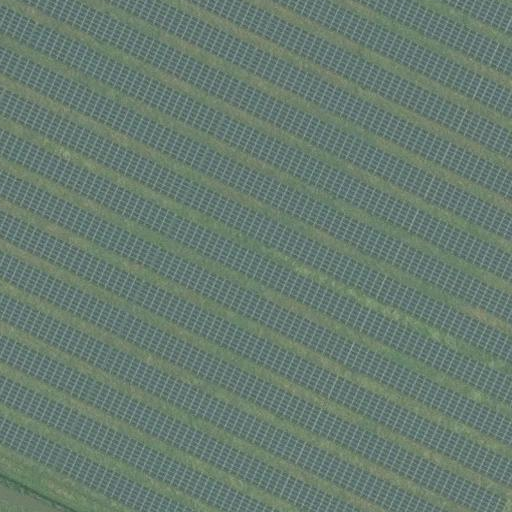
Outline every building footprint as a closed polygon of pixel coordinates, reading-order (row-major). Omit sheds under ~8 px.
[(185,366),(235,366),(140,322),(138,327),(124,327),(128,318),(116,312),(116,315),(102,315),(107,317),(80,317),(185,366)] [(239,317),(360,366),(415,367),(281,313),(277,322),(266,317),(239,317)] [(0,319),(100,366),(151,366),(51,319),(32,319),(32,318),(0,318),(0,319)] [(150,318),(278,366),(334,367),(206,318),(150,318)] [(501,367),(385,323),(385,329),(344,329),(442,366),(501,367)] [(0,359),(11,365),(66,366),(0,333),(0,359)]
